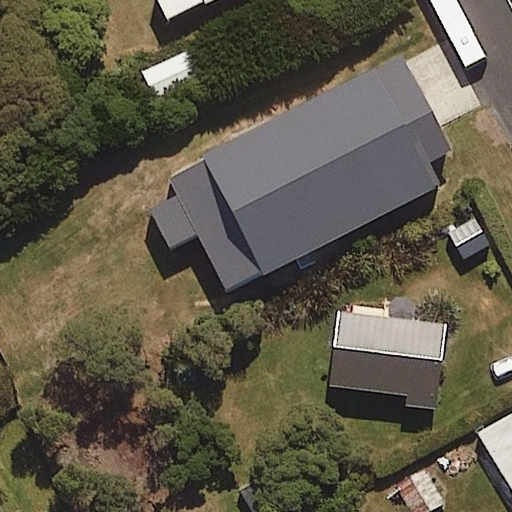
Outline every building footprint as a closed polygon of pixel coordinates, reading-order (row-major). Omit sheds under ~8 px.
[(159,0),(170,20),(211,0),(159,0)] [(155,106),(210,80),(195,46),(139,72),(155,106)] [(453,149),(407,57),(171,175),(179,192),(152,205),(175,251),(202,237),(229,292),(442,185),(430,161),(453,149)] [(447,325),(341,313),(332,386),(407,395),(405,408),(437,412),(447,325)] [(511,414),(480,434),(511,486),(511,414)] [(412,511),(428,511),(444,502),(423,470),(397,487),(412,511)] [(243,511),(259,511),(271,503),(247,473),(226,489),(243,511)]
